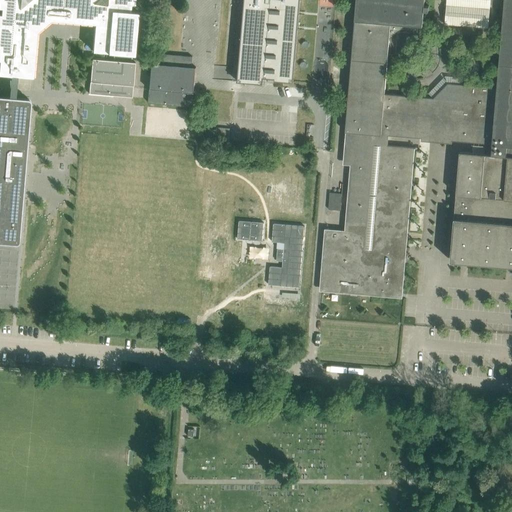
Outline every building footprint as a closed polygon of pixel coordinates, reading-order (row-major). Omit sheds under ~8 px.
[(0,0),(0,7),(2,8),(1,14),(0,13),(0,74),(6,75),(12,75),(17,76),(31,77),(33,77),(37,31),(50,19),(95,23),(92,51),(114,53),(132,54),(134,54),(134,53),(137,12),(138,12),(138,11),(134,11),(134,4),(134,0),(0,0)] [(237,80),(237,81),(263,83),(264,77),(268,77),(268,82),(274,83),(274,80),(293,82),(300,0),(244,0),(237,80)] [(424,0),(356,0),(344,132),(347,132),(344,162),(351,163),(346,232),(326,231),(322,289),(400,296),(413,148),(415,148),(415,147),(387,145),(388,135),(422,138),(423,138),(423,135),(451,137),(451,140),(452,140),(486,143),(485,153),(460,151),(451,261),(511,266),(511,0),(446,0),(445,24),(488,28),(490,8),(503,9),(496,88),(447,83),(432,99),(385,95),(389,39),(406,24),(423,26),(424,10),(428,11),(429,5),(424,5),(424,0)] [(131,62),(132,54),(114,53),(113,60),(92,58),(89,94),(132,97),(135,62),(131,62)] [(151,63),(147,101),(148,101),(148,102),(148,103),(149,103),(190,107),(191,106),(192,106),(193,105),(193,104),(193,103),(194,103),(194,95),(196,67),(195,67),(191,67),(192,56),(156,53),(155,64),(151,64),(151,63)] [(29,128),(29,127),(31,103),(31,102),(31,101),(30,100),(29,100),(28,99),(27,99),(12,98),(5,97),(0,96),(0,243),(15,245),(16,245),(16,244),(17,244),(18,243),(19,243),(19,242),(19,241),(26,169),(26,168),(25,168),(25,167),(25,166),(24,166),(24,165),(23,165),(22,165),(25,131),(26,131),(27,131),(27,130),(28,130),(28,129),(29,128)] [(341,193),(329,192),(328,209),(340,210),(341,193)] [(239,220),(237,239),(250,240),(251,221),(239,220)] [(251,221),(250,240),(262,241),(264,222),(251,221)] [(270,266),(268,284),(299,287),(304,226),(274,223),(272,242),(284,243),(284,249),(283,261),(282,267),(270,266)] [(201,422),(202,413),(193,412),(192,421),(201,422)]
